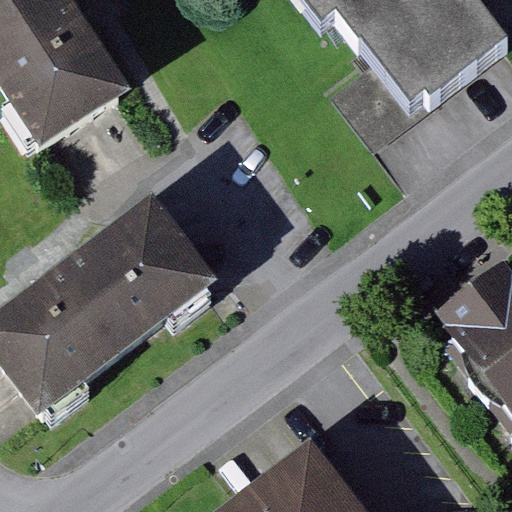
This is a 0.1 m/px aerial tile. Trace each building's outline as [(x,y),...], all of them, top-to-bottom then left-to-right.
[(76,11),(68,0),(0,0),(0,78),(44,146),(128,91),(76,11)] [(511,61),(511,53),(469,0),(311,0),(368,72),(333,100),(383,163),(511,61)] [(225,296),(161,212),(0,335),(0,363),(50,429),(225,296)] [(511,299),(458,342),(511,411),(511,299)] [(369,511),(323,455),(252,511),(369,511)]
